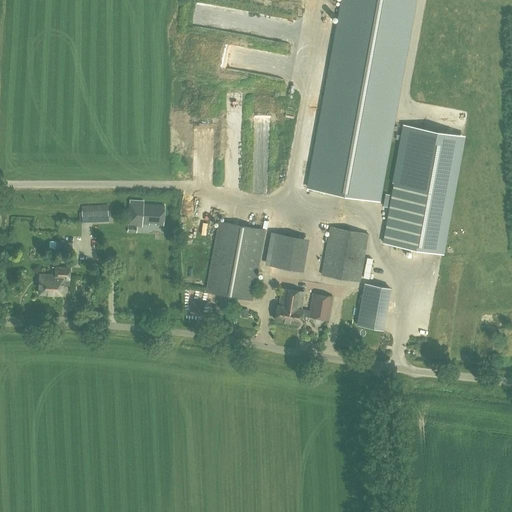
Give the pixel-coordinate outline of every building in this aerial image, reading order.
[(380,201),(415,0),(340,0),(307,188),(380,201)] [(242,69),(250,70),(253,51),(290,57),(291,51),(245,45),(242,69)] [(261,147),(260,156),(267,157),(271,126),(260,124),(258,138),(264,139),(263,147),(261,147)] [(389,207),(382,242),(443,253),(465,136),(404,125),(391,195),(389,207)] [(385,194),(383,206),(389,207),(391,195),(385,194)] [(130,201),(128,232),(137,233),(137,226),(142,227),(142,224),(148,224),(149,222),(156,222),(155,225),(164,225),(165,205),(142,204),(143,201),(130,201)] [(81,210),(81,222),(108,221),(108,211),(92,212),(92,210),(81,210)] [(205,292),(252,301),(266,230),(219,221),(205,292)] [(322,275),(359,282),(368,234),(330,227),(322,275)] [(265,264),(303,272),(309,239),(271,232),(265,264)] [(57,250),(72,251),(73,243),(58,242),(57,250)] [(40,294),(62,295),(63,279),(70,279),(70,268),(56,268),(56,276),(40,275),(40,294)] [(356,327),(382,331),(390,288),(364,284),(356,327)] [(275,320),(300,324),(301,315),(329,320),(333,297),(313,294),(310,311),(302,310),(305,292),(282,288),(279,305),(277,305),(275,320)]
